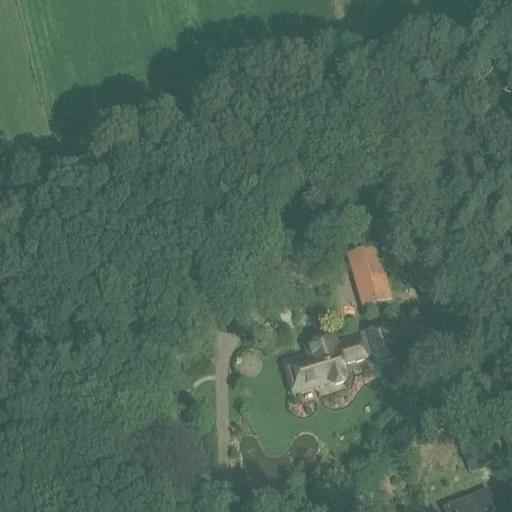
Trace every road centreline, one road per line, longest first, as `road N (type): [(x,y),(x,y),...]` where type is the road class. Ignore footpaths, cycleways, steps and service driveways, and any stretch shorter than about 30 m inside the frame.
road 1 (unclassified): [(0,226),(511,10)]
road 2 (unknown): [(222,511),(229,371),(245,330),(329,259)]
